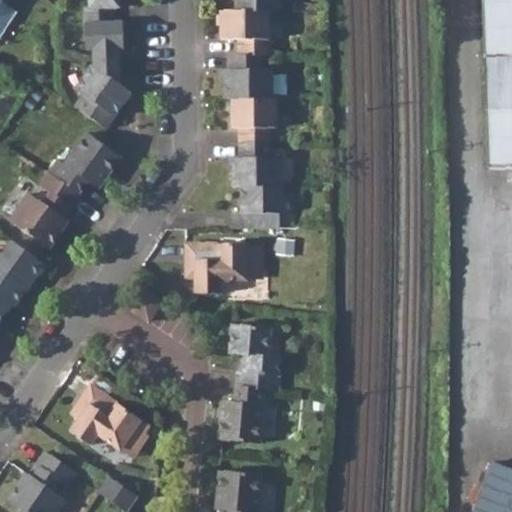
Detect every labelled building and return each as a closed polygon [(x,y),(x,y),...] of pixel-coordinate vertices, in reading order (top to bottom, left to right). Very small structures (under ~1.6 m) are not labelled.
[(0,0),(0,31),(11,15),(0,7),(0,6),(2,4),(0,2),(0,0)] [(89,0),(90,9),(85,9),(85,51),(93,51),(92,67),(91,66),(74,90),(82,96),(73,108),(106,129),(130,93),(119,85),(119,51),(124,50),(123,25),(113,26),(113,8),(119,8),(118,0),(89,0)] [(235,0),(236,10),(261,10),(278,4),(277,0),(235,0)] [(511,0),(483,0),(488,167),(511,165),(511,0)] [(270,54),(270,10),(261,10),(240,18),(221,24),(221,38),(239,38),(239,53),(262,53),(270,54)] [(221,24),(240,18),(261,10),(236,10),(221,10),(221,24)] [(233,96),(273,96),(272,68),(262,68),(262,53),(239,53),(231,53),(232,68),(225,68),(224,96),(233,96)] [(233,96),(233,125),(240,125),(240,140),(270,140),(270,127),(276,128),(275,96),(273,96),(233,96)] [(86,133),(65,164),(58,159),(48,173),(77,193),(86,181),(97,188),(119,156),(86,133)] [(241,184),(280,183),(281,156),(269,156),(270,140),(240,140),(240,155),(233,155),(233,184),(241,184)] [(27,193),(8,220),(48,247),(67,220),(60,215),(68,205),(71,207),(79,195),(77,193),(48,173),(39,185),(52,195),(45,205),(27,193)] [(232,227),(280,226),(280,210),(282,210),(283,183),(280,183),(241,184),(241,210),(232,210),(232,227)] [(220,276),(248,277),(248,269),(264,269),(264,241),(188,241),(188,261),(196,261),(196,274),(196,291),(220,291),(220,276)] [(0,267),(28,287),(43,264),(11,242),(4,253),(0,249),(0,267)] [(0,319),(11,302),(16,305),(28,287),(0,267),(0,319)] [(248,277),(263,277),(264,269),(248,269),(248,277)] [(143,284),(128,305),(149,319),(163,298),(143,284)] [(234,322),(230,352),(247,354),(245,372),(238,371),(238,385),(272,388),(278,389),(281,356),(268,355),(271,326),(234,322)] [(217,438),(259,443),(262,405),(271,406),(272,388),(238,385),(236,402),(222,401),(217,438)] [(98,435),(121,451),(124,447),(135,455),(149,436),(145,433),(149,428),(92,387),(81,403),(89,409),(81,418),(72,431),(91,445),(98,435)] [(81,403),(74,413),(81,418),(89,409),(81,403)] [(135,455),(124,447),(121,451),(133,459),(135,455)] [(9,500),(26,511),(57,511),(68,498),(49,485),(56,476),(69,486),(77,474),(46,452),(38,465),(42,467),(35,476),(28,472),(9,500)] [(511,511),(511,467),(492,460),(473,511),(511,511)] [(219,470),(214,508),(229,510),(228,511),(263,511),(255,511),(260,474),(219,470)] [(100,493),(126,511),(137,496),(111,477),(100,493)]
